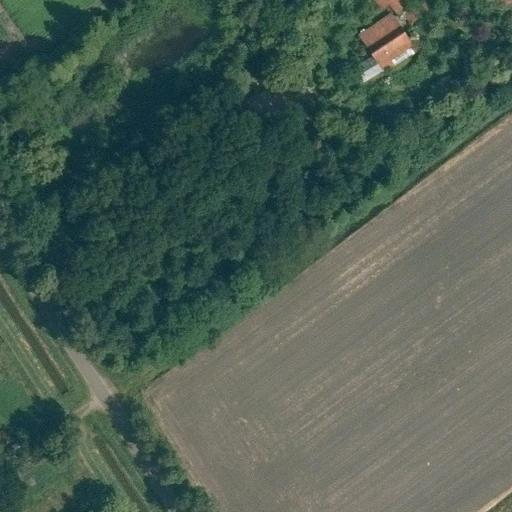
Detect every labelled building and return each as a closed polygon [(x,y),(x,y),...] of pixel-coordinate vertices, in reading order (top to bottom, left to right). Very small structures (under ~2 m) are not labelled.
[(386,5),(391,0),(373,0),(372,1),(381,12),(388,6),(386,5)] [(399,20),(423,0),(391,0),(386,5),(388,6),(399,20)] [(344,34),(333,13),(299,31),(310,52),(344,34)] [(396,25),(364,46),(375,64),(408,42),(396,25)] [(306,107),(325,100),(318,82),(299,90),(306,107)]
